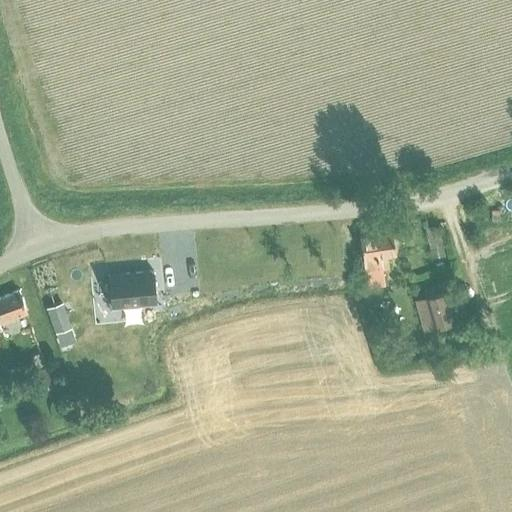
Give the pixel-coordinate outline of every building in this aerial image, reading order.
[(442,244),(439,225),(427,227),(431,256),(444,255),(443,244),(442,244)] [(360,237),(367,285),(384,283),(381,267),(388,266),(386,253),(395,252),(392,232),(360,237)] [(156,301),(152,269),(107,273),(110,305),(156,301)] [(416,300),(424,329),(454,321),(443,284),(424,290),(426,297),(416,300)] [(0,296),(0,321),(25,311),(27,310),(26,309),(18,289),(0,296)] [(61,300),(46,306),(55,330),(69,325),(61,300)] [(47,368),(34,373),(42,391),(55,386),(47,368)]
